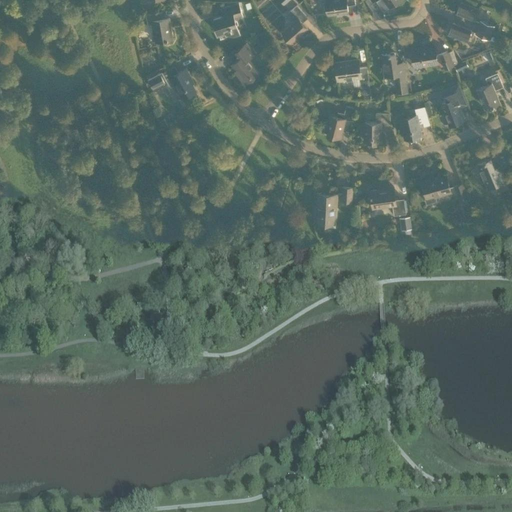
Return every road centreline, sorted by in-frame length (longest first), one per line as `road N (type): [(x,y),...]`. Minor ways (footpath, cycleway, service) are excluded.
road 1 (unclassified): [(262,122),(323,152),(367,160),(423,154),(511,117)]
road 2 (residential): [(262,122),(319,47),(353,30),(408,25),(422,17),(426,0)]
road 3 (unclassified): [(191,0),(199,39),(224,87),(262,122)]
